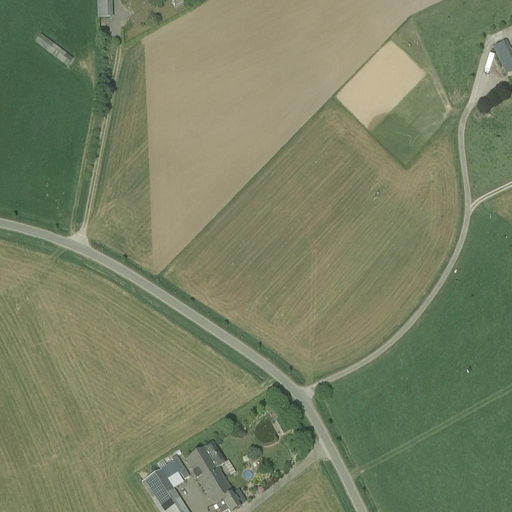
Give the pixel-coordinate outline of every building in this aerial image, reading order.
[(67,68),(73,59),(41,35),(35,43),(67,68)] [(502,67),(511,62),(511,54),(506,42),(493,48),(502,67)] [(281,429),(284,435),(290,431),(287,426),(281,429)] [(224,464),(212,444),(185,461),(213,505),(215,504),(220,511),(223,511),(228,509),(229,511),(233,511),(241,507),(233,493),(232,494),(220,473),(221,472),(218,468),(224,464)] [(173,463),(161,470),(161,471),(168,481),(180,473),(184,480),(189,477),(177,457),(172,460),(173,463)] [(187,511),(168,481),(161,471),(142,484),(159,511),(187,511)]
